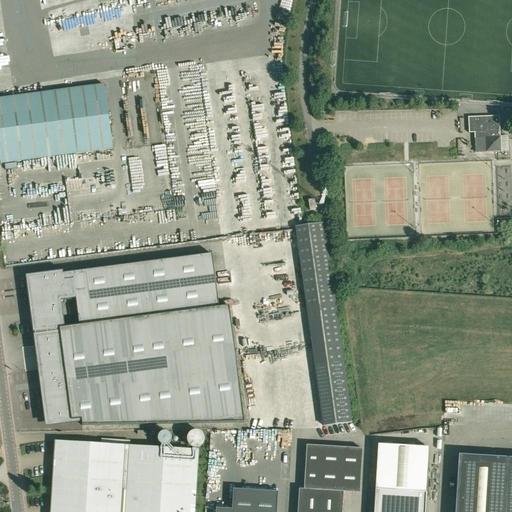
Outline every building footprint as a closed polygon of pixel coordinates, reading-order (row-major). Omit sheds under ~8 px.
[(212,0),(204,3),(207,12),(215,9),(212,0)] [(103,84),(0,98),(0,163),(112,149),(103,84)] [(500,136),(499,116),(467,117),(468,133),(474,132),(475,153),(501,152),(501,136),(500,136)] [(297,176),(297,170),(289,171),(289,188),(298,187),(298,176),(297,176)] [(323,426),(351,422),(324,223),(295,227),(323,426)] [(75,295),(79,326),(218,308),(211,254),(51,275),(51,278),(31,280),(32,288),(30,288),(31,294),(33,294),(35,309),(40,308),(40,309),(58,307),(57,297),(75,295)] [(228,307),(218,308),(79,326),(34,332),(34,336),(59,332),(64,365),(40,368),(44,397),(57,395),(61,422),(81,420),(81,421),(82,425),(243,423),(228,307)] [(194,448),(195,448),(197,448),(199,447),(201,446),(201,445),(202,444),(203,443),(203,442),(203,441),(203,440),(203,439),(203,438),(203,437),(203,436),(202,435),(202,434),(200,433),(199,432),(198,431),(197,431),(196,431),(194,431),(193,431),(192,431),(190,432),(190,433),(188,434),(187,435),(187,436),(186,437),(186,438),(186,439),(186,440),(186,441),(187,442),(187,443),(187,444),(188,444),(188,445),(189,446),(191,447),(192,448),(193,448),(194,448)] [(163,446),(164,446),(166,446),(167,446),(168,445),(169,444),(170,442),(171,440),(171,439),(171,438),(170,437),(170,436),(169,434),(168,434),(167,433),(166,432),(164,432),(162,432),(161,433),(160,433),(159,434),(158,435),(157,436),(157,437),(157,438),(157,439),(157,440),(157,441),(157,442),(158,443),(158,444),(159,445),(160,446),(161,446),(162,446),(163,446)] [(54,441),(49,511),(194,511),(199,450),(54,441)] [(424,511),(426,493),(429,448),(377,444),(374,489),(373,511),(424,511)] [(359,493),(362,449),(306,445),(303,489),(298,489),(297,511),(341,511),(343,492),(359,493)] [(511,511),(511,458),(458,455),(454,511),(511,511)] [(253,511),(255,490),(233,489),(231,509),(215,508),(215,511),(253,511)] [(276,511),(277,492),(255,490),(253,511),(276,511)]
